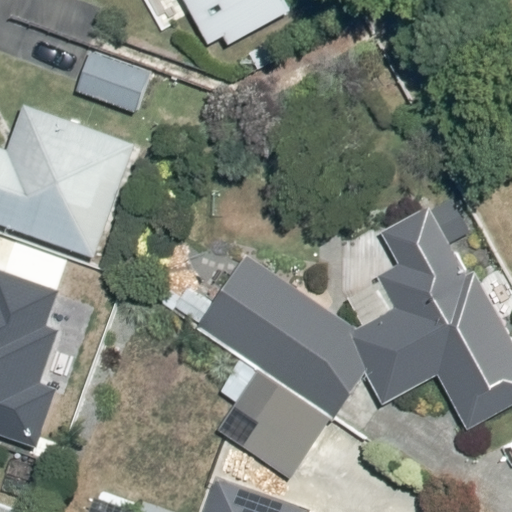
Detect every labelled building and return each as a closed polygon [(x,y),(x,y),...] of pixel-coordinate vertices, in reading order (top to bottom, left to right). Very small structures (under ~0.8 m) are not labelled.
[(103,8),(80,0),(39,0),(32,21),(92,42),(103,8)] [(293,8),(288,0),(186,0),(217,58),(293,8)] [(143,108),(154,61),(89,47),(78,93),(143,108)] [(135,144),(25,100),(12,147),(0,145),(0,223),(96,260),(135,144)] [(358,326),(249,255),(199,323),(336,417),(367,372),(384,403),(442,372),(471,431),(511,405),(511,335),(477,269),(468,273),(431,204),(377,230),(398,263),(380,273),(398,307),(358,326)] [(331,418),(246,361),(224,393),(244,406),(221,439),(286,484),(331,418)] [(308,511),(218,480),(206,511),(308,511)] [(0,511),(28,511),(32,504),(0,492),(0,511)]
